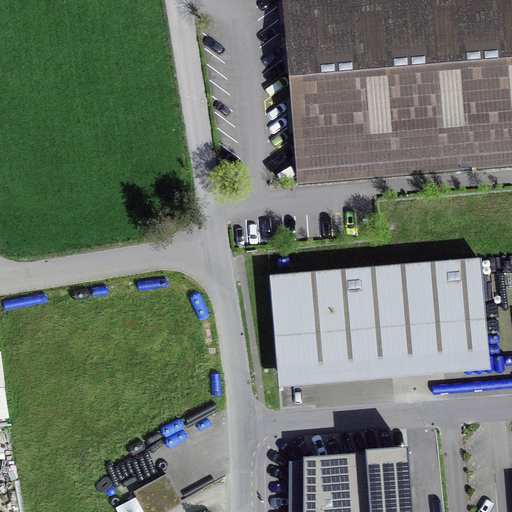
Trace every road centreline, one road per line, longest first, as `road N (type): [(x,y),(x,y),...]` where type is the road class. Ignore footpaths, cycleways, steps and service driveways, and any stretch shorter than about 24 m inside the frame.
road 1 (residential): [(179,0),(242,428)]
road 2 (residential): [(242,428),(446,410)]
